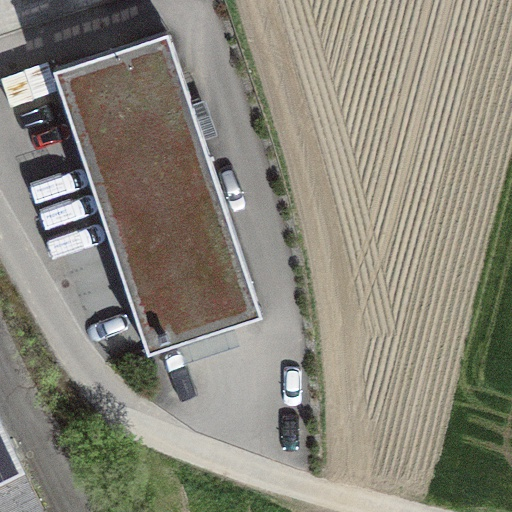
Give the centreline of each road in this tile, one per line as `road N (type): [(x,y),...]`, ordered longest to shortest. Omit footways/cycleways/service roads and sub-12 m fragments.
road 1 (track): [(127,415),(263,475),(393,511)]
road 2 (unclassified): [(0,234),(72,356),(127,415)]
